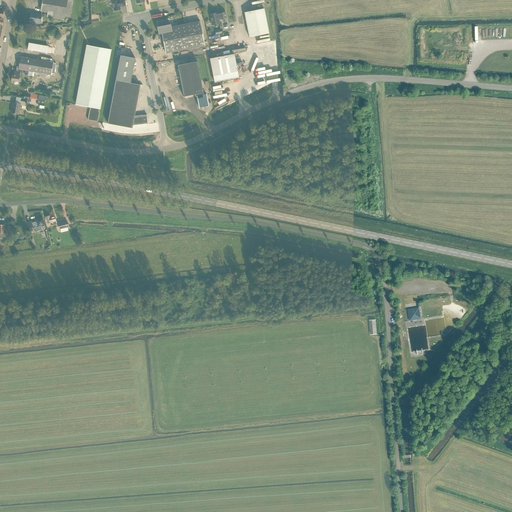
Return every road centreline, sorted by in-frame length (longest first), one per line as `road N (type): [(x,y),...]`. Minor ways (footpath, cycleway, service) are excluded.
road 1 (unclassified): [(401,511),(382,270),(371,248),(247,220),(62,201),(0,203)]
road 2 (secondary): [(511,264),(0,165)]
road 3 (unclassified): [(166,149),(336,81),(511,88)]
road 4 (unclassified): [(0,127),(119,151),(166,149)]
road 5 (unclassified): [(141,16),(166,149)]
